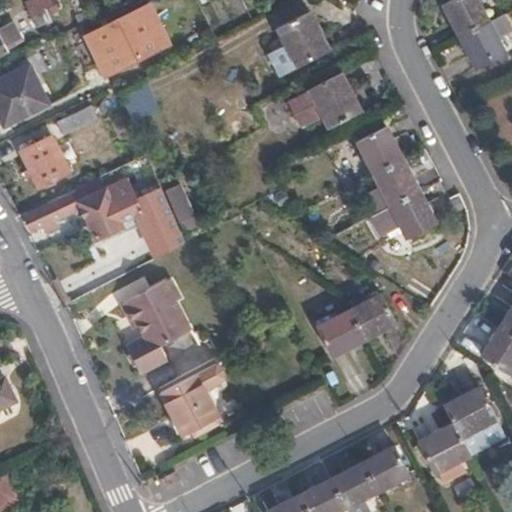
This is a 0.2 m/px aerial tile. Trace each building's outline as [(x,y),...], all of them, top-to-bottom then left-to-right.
[(61,8),(56,0),(32,0),(27,3),(40,27),(53,20),(52,18),(58,16),(56,11),(61,8)] [(453,0),(448,3),(464,34),(492,21),(481,0),(453,0)] [(173,45),(153,6),(90,36),(111,76),(173,45)] [(330,51),(310,12),(280,28),(300,67),(330,51)] [(492,21),(464,34),(482,70),(509,55),(492,21)] [(0,30),(0,55),(25,42),(15,22),(0,30)] [(56,103),(32,59),(0,75),(0,101),(11,125),(56,103)] [(361,113),(342,74),(310,89),(310,91),(290,102),(301,125),(322,115),(329,129),(361,113)] [(122,92),(135,123),(164,111),(151,79),(122,92)] [(99,119),(92,106),(58,124),(65,136),(99,119)] [(243,134),(255,124),(244,111),(232,120),(243,134)] [(358,141),(375,173),(402,159),(386,127),(358,141)] [(72,172),(54,136),(21,153),(40,188),(72,172)] [(402,159),(375,173),(390,204),(419,191),(402,159)] [(121,197),(137,190),(131,178),(115,185),(121,197)] [(171,186),(185,218),(201,212),(202,212),(186,179),(171,186)] [(138,219),(156,258),(192,240),(167,187),(142,198),(137,190),(121,197),(115,185),(83,200),(77,202),(81,210),(83,209),(97,238),(122,226),(118,218),(133,210),(138,219)] [(77,188),(58,197),(60,200),(68,216),(81,210),(77,202),(83,200),(77,188)] [(419,191),(390,204),(407,236),(434,221),(419,191)] [(68,216),(60,200),(26,216),(34,232),(43,228),(48,237),(62,229),(57,221),(68,216)] [(393,209),(374,219),(386,241),(404,232),(393,209)] [(122,226),(138,219),(133,210),(118,218),(122,226)] [(201,212),(185,218),(192,232),(206,225),(201,212)] [(168,283),(166,281),(121,304),(133,329),(138,327),(143,336),(126,345),(129,351),(127,355),(132,366),(137,368),(141,374),(167,361),(160,347),(192,331),(177,302),(183,299),(173,281),(168,283)] [(350,310),(365,338),(397,321),(382,294),(350,310)] [(334,354),(365,338),(350,310),(321,326),(334,354)] [(511,372),(511,371),(511,330),(504,325),(485,355),(511,372)] [(224,371),(218,363),(162,392),(186,437),(221,418),(207,392),(225,382),(224,371)] [(0,381),(0,410),(16,403),(4,380),(0,381)] [(456,424),(462,437),(498,417),(483,388),(446,407),(456,424)] [(327,390),(296,402),(306,427),(337,415),(327,390)] [(471,453),(462,437),(456,424),(421,442),(435,471),(471,453)] [(364,463),(377,490),(409,473),(395,446),(364,463)] [(332,480),(346,507),(348,511),(371,511),(363,497),(377,490),(364,463),(332,480)] [(348,511),(346,507),(332,480),(299,497),(307,511),(348,511)] [(307,511),(299,497),(270,511),(307,511)]
